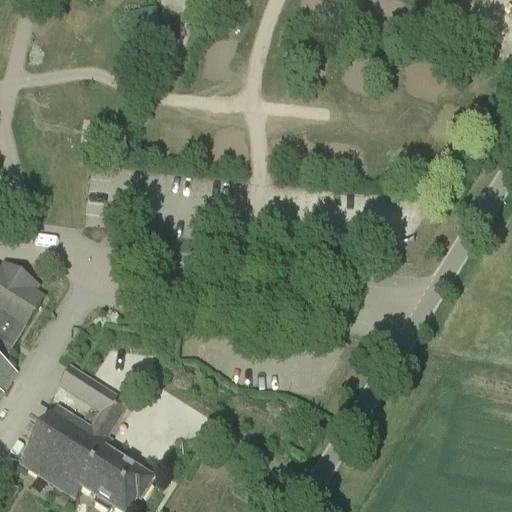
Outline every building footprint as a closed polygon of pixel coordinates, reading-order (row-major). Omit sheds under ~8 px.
[(342,22),(343,0),(337,0),(337,6),(303,5),(302,20),(342,22)] [(375,0),(374,13),(392,15),(394,2),(379,0),(375,0)] [(373,15),(373,1),(364,1),(364,31),(402,31),(402,3),(395,3),(395,16),(373,15)] [(455,22),(455,10),(430,10),(430,22),(455,22)] [(480,17),(488,46),(511,39),(511,31),(507,10),(480,17)] [(160,13),(131,13),(132,41),(161,40),(160,13)] [(207,62),(226,69),(235,44),(216,38),(207,62)] [(419,64),(410,90),(435,98),(444,71),(419,64)] [(451,139),(457,114),(443,111),(437,136),(451,139)] [(194,131),(167,131),(167,146),(160,146),(160,160),(194,160),(194,131)] [(248,163),(247,135),(222,135),(222,149),(214,150),(214,164),(248,163)] [(278,154),(303,154),(303,141),(278,141),(278,154)] [(336,161),(361,160),(360,147),(335,149),(336,161)] [(418,149),(393,153),(396,167),(420,163),(418,149)] [(305,154),(270,156),(271,173),(306,171),(305,154)] [(363,162),(336,162),(336,178),(363,179),(363,162)] [(0,398),(15,376),(2,367),(46,303),(37,297),(41,290),(3,267),(0,272),(0,398)] [(20,468),(75,503),(80,491),(113,511),(132,511),(137,504),(141,506),(154,486),(102,453),(130,408),(70,370),(59,388),(101,415),(91,431),(57,409),(20,468)]
